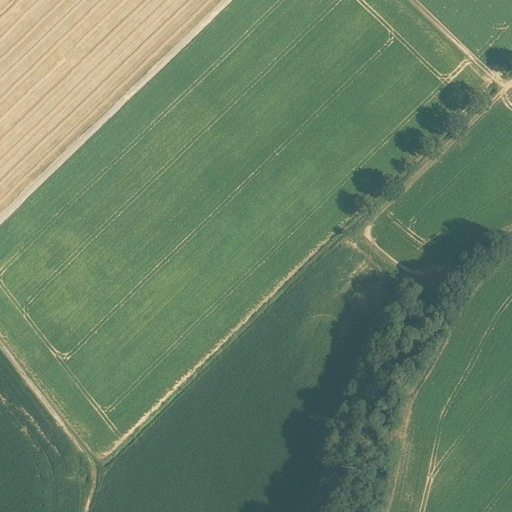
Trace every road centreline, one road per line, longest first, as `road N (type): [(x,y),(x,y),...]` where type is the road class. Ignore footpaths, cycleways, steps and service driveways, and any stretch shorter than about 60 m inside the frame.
road 1 (track): [(297,511),(403,289),(356,235),(510,91)]
road 2 (track): [(0,222),(230,0)]
road 3 (track): [(83,511),(93,463),(0,343)]
road 4 (track): [(510,91),(414,0)]
